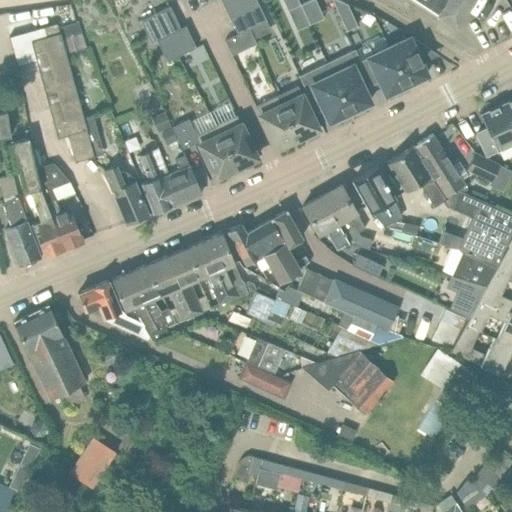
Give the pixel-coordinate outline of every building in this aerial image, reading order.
[(221,0),(227,12),(251,0),(221,0)] [(256,0),(251,0),(227,12),(237,33),(265,19),(256,0)] [(283,0),(287,10),(300,4),(298,0),(283,0)] [(309,0),(300,4),(309,24),(324,18),(315,0),(309,0)] [(332,0),(346,30),(357,25),(347,4),(338,0),(332,0)] [(415,0),(457,27),(473,0),(415,0)] [(169,6),(141,20),(151,42),(156,39),(180,28),(169,6)] [(82,34),(78,22),(58,27),(62,39),(82,34)] [(32,43),(12,49),(17,66),(36,60),(57,137),(68,134),(75,162),(94,156),(89,141),(83,116),(62,39),(58,27),(57,23),(42,27),(45,37),(31,41),(32,43)] [(114,23),(107,27),(110,35),(118,30),(114,23)] [(185,25),(180,28),(156,39),(167,61),(195,47),(185,25)] [(409,37),(388,47),(408,88),(423,81),(421,76),(427,74),(421,61),(415,49),(409,37)] [(388,47),(360,60),(369,78),(377,74),(386,93),(391,91),(393,95),(408,88),(388,47)] [(354,49),(326,62),(351,115),(367,108),(365,103),(370,101),(361,82),(369,78),(360,60),(354,49)] [(326,62),(299,75),(313,105),(320,101),(329,120),(334,118),(336,122),(351,115),(326,62)] [(277,94),(297,138),(305,134),(306,136),(316,131),(315,129),(318,128),(297,85),(277,94)] [(297,138),(277,94),(255,105),(276,148),(279,146),(280,149),(290,144),(289,142),(297,138)] [(501,104),(511,129),(511,97),(505,101),(505,102),(501,104)] [(511,129),(501,104),(500,103),(485,110),(486,111),(481,113),(480,112),(479,112),(486,129),(475,134),(485,157),(511,144),(511,129)] [(89,141),(100,138),(93,113),(83,116),(89,141)] [(236,114),(216,124),(236,167),(244,163),(246,165),(255,161),(254,158),(257,157),(236,114)] [(216,124),(196,134),(189,118),(172,126),(182,148),(198,141),(215,177),(218,176),(219,178),(229,173),(228,171),(236,167),(216,124)] [(29,137),(27,123),(19,125),(22,139),(9,142),(15,168),(19,167),(25,191),(31,205),(33,204),(39,220),(32,223),(45,256),(64,248),(42,192),(36,167),(29,137)] [(467,188),(432,133),(413,146),(445,197),(446,197),(459,188),(464,191),(467,188)] [(445,197),(434,180),(413,146),(388,161),(406,191),(418,183),(433,207),(447,198),(445,197)] [(148,180),(140,183),(153,213),(171,205),(160,177),(167,174),(165,167),(157,170),(149,150),(138,155),(148,180)] [(498,164),(475,154),(468,169),(491,180),(498,164)] [(168,174),(167,174),(160,177),(171,205),(201,193),(185,155),(174,159),(178,170),(168,174)] [(54,163),(36,167),(42,192),(64,248),(82,240),(70,209),(60,213),(51,188),(69,181),(54,163)] [(492,181),(501,186),(511,170),(502,164),(492,181)] [(115,166),(104,170),(127,224),(148,215),(134,181),(123,185),(115,166)] [(394,198),(377,166),(353,179),(371,213),(384,227),(401,229),(412,233),(414,225),(394,221),(384,204),(394,198)] [(340,183),(321,194),(348,241),(369,249),(372,239),(359,235),(349,216),(357,212),(340,183)] [(511,231),(511,214),(462,192),(455,209),(472,216),(457,250),(461,252),(495,266),(500,255),(510,233),(511,234),(511,231)] [(321,194),(302,204),(319,233),(325,230),(335,248),(348,241),(321,194)] [(3,202),(2,202),(2,203),(11,227),(4,229),(18,266),(41,257),(18,196),(3,202)] [(286,209),(270,218),(283,242),(273,247),(289,276),(299,271),(297,267),(293,261),(285,246),(296,240),(301,237),(296,227),(287,211),(286,209)] [(246,232),(244,233),(246,236),(252,233),(256,240),(248,245),(255,258),(263,254),(279,282),(289,276),(273,247),(283,242),(270,218),(246,232)] [(241,223),(227,229),(236,247),(246,264),(255,258),(248,245),(256,240),(252,233),(246,236),(244,233),(246,232),(241,223)] [(227,266),(234,263),(221,232),(203,239),(229,300),(247,292),(255,287),(253,282),(242,278),(233,281),(227,266)] [(203,239),(186,246),(199,278),(206,275),(219,304),(229,300),(203,239)] [(494,272),(508,278),(511,279),(511,246),(509,245),(494,272)] [(199,278),(186,246),(166,255),(192,316),(210,308),(205,295),(197,298),(190,282),(199,278)] [(495,266),(461,252),(451,275),(484,285),(495,266)] [(304,254),(293,261),(297,267),(307,261),(308,261),(304,254)] [(357,254),(352,264),(378,276),(383,265),(357,254)] [(192,316),(166,255),(146,264),(159,295),(169,290),(176,307),(169,310),(176,322),(182,320),(192,316)] [(146,264),(128,271),(142,302),(161,336),(162,338),(167,335),(163,327),(176,322),(169,310),(168,308),(160,311),(152,297),(159,295),(146,264)] [(332,281),(305,270),(296,289),(324,301),(332,281)] [(142,302),(128,271),(111,278),(125,309),(133,306),(142,322),(150,334),(152,340),(161,336),(142,302)] [(508,278),(494,272),(486,286),(480,296),(511,312),(511,299),(501,294),(508,278)] [(451,275),(446,287),(456,292),(449,309),(468,318),(480,296),(486,286),(451,275)] [(122,309),(109,279),(78,292),(85,309),(98,303),(104,317),(103,319),(147,339),(149,335),(142,322),(126,315),(122,309)] [(332,281),(324,301),(357,315),(367,320),(387,329),(396,307),(333,279),(332,281)] [(511,312),(480,296),(468,318),(465,324),(479,331),(481,332),(488,314),(504,321),(495,338),(511,346),(511,312)] [(283,316),(251,301),(246,312),(279,327),(283,316)] [(86,382),(49,305),(45,306),(13,322),(50,398),(62,393),(78,385),(86,382)] [(232,311),(229,320),(247,327),(250,318),(232,311)] [(419,325),(394,316),(389,329),(415,338),(419,325)] [(377,342),(401,335),(387,329),(367,320),(360,335),(369,339),(377,342)] [(511,377),(511,376),(511,346),(495,338),(492,336),(485,354),(471,347),(479,331),(465,324),(451,349),(450,349),(449,351),(511,379),(511,377)] [(369,339),(340,327),(333,340),(354,350),(376,343),(369,339)] [(256,337),(246,360),(258,365),(274,372),(285,349),(268,342),(256,337)] [(432,436),(473,371),(437,348),(421,373),(443,387),(417,426),(432,436)] [(393,382),(377,367),(378,366),(359,349),(355,350),(317,362),(301,367),(327,390),(333,384),(366,413),(393,382)] [(267,391),(274,376),(246,363),(238,379),(267,391)] [(78,385),(62,393),(68,406),(84,398),(78,385)] [(92,435),(68,472),(91,487),(116,451),(92,435)] [(511,460),(497,448),(484,465),(498,476),(511,460)] [(237,464),(233,476),(245,481),(249,471),(257,473),(259,467),(261,458),(254,456),(247,456),(243,457),(240,460),(237,464)] [(277,463),(261,458),(259,467),(275,471),(277,463)] [(301,478),(303,469),(288,465),(285,473),(301,478)] [(301,478),(316,482),(319,474),(303,469),(301,478)] [(492,486),(477,475),(470,483),(485,495),(492,486)] [(344,481),(329,476),(326,484),(343,489),(344,481)] [(358,493),(360,485),(344,481),(343,489),(358,493)] [(0,483),(0,511),(2,511),(12,489),(0,483)] [(481,497),(470,483),(458,492),(469,506),(481,497)] [(280,511),(286,491),(276,489),(271,511),(280,511)] [(389,502),(391,493),(376,489),(373,498),(389,502)] [(392,493),(390,502),(404,506),(406,497),(392,493)] [(456,501),(451,495),(438,503),(442,510),(456,501)] [(226,511),(248,511),(249,510),(238,507),(240,498),(230,496),(226,511)] [(410,508),(415,509),(426,511),(431,511),(433,504),(412,499),(410,508)] [(261,511),(259,511),(249,510),(248,511),(270,511),(272,505),(263,503),(261,511)]
